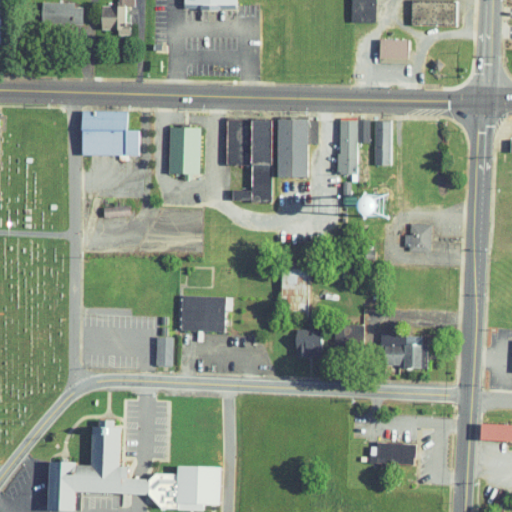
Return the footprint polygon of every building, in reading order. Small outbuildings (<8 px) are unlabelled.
[(71,0),(64,0),(29,0),(29,15),(70,16),(71,0)] [(89,0),(89,23),(105,23),(105,28),(118,28),(118,16),(113,16),(113,0),(89,0)] [(363,15),(363,0),(339,0),(339,15),(363,15)] [(398,0),(399,19),(444,19),(444,0),(398,0)] [(396,33),(368,32),(367,56),(395,57),(396,33)] [(126,148),(126,123),(114,123),(114,105),(70,103),(69,147),(126,148)] [(232,111),(214,111),(215,158),(233,157),(232,111)] [(266,170),(296,169),(295,137),(306,136),(305,111),(265,112),(266,170)] [(259,195),(260,112),(239,112),(239,183),(220,183),(220,195),(259,195)] [(327,113),(326,166),(344,166),(345,135),(357,135),(357,113),(327,113)] [(362,158),(378,158),(378,114),(362,114),(362,158)] [(187,167),(188,120),(157,120),(156,166),(187,167)] [(511,147),(511,131),(499,132),(498,147),(511,147)] [(118,209),(117,199),(91,200),(91,210),(118,209)] [(394,228),(393,244),(418,245),(419,217),(398,217),(398,228),(394,228)] [(295,304),(296,262),(269,261),(268,293),(272,293),(272,304),(295,304)] [(168,323),(211,325),(213,290),(169,288),(168,323)] [(323,318),(322,340),(351,341),(351,319),(323,318)] [(309,349),(310,323),(284,323),(283,348),(309,349)] [(415,360),(416,337),(409,337),(410,328),(369,327),(368,339),(372,339),(372,360),(415,360)] [(143,360),(161,360),(161,330),(144,330),(143,360)] [(63,486),(146,488),(146,503),(191,504),(191,498),(208,498),(209,460),(165,459),(165,467),(140,466),(140,472),(115,471),(116,459),(105,459),(107,413),(86,413),(86,420),(80,420),(78,457),(36,455),(35,503),(63,504),(63,486)] [(469,433),(509,434),(509,418),(469,417),(469,433)] [(357,456),(403,458),(404,438),(358,436),(357,456)]
